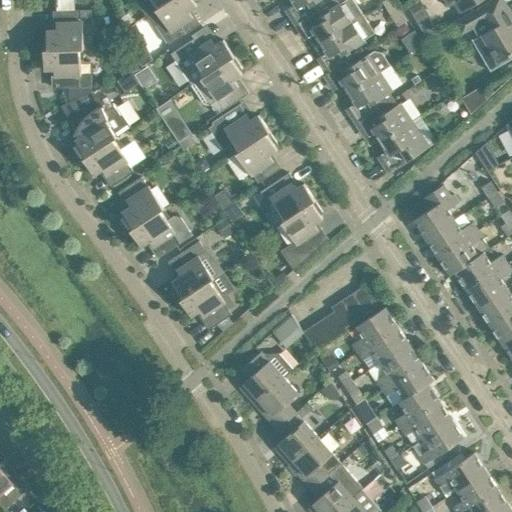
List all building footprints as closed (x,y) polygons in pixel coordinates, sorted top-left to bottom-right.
[(169,0),(145,0),(140,4),(147,14),(156,9),(169,0)] [(193,17),(189,10),(197,5),(195,1),(196,0),(169,0),(156,9),(147,14),(154,25),(156,24),(164,35),(170,44),(186,33),(181,25),(193,17)] [(332,0),(292,0),(297,7),(288,13),(295,24),(332,0)] [(320,42),(363,14),(354,0),(345,0),(340,3),(338,0),(332,0),(295,24),(303,35),(312,29),(320,42)] [(461,13),(467,9),(482,0),(447,0),(450,4),(454,1),(461,13)] [(511,19),(511,18),(511,12),(504,0),(490,0),(476,8),(454,22),(462,34),(475,26),(481,35),(482,34),(500,65),(511,57),(511,19)] [(84,48),(84,35),(92,34),(91,9),(56,10),(57,29),(47,29),(48,34),(44,34),(44,49),(84,48)] [(365,40),(364,39),(375,32),(363,14),(320,42),(329,56),(320,62),(327,72),(349,58),(350,59),(353,57),(349,51),(365,40)] [(430,18),(419,24),(426,36),(437,30),(430,18)] [(412,32),(406,22),(396,29),(403,38),(412,32)] [(195,82),(235,55),(224,39),(216,44),(212,38),(199,46),(193,38),(172,53),(192,83),(195,81),(195,82)] [(143,47),(131,53),(139,67),(150,61),(143,47)] [(84,48),(44,49),(45,69),(55,69),(55,87),(80,87),(93,86),(92,74),(89,74),(81,75),(81,61),(85,61),(84,48)] [(349,93),(381,72),(391,65),(382,52),(374,50),(353,64),(350,59),(349,58),(327,72),(324,75),(331,86),(340,80),(349,93)] [(245,95),(234,79),(242,74),(240,70),(243,68),(235,55),(195,82),(195,81),(192,83),(205,103),(210,103),(211,103),(218,113),(245,95)] [(358,106),(349,112),(356,123),(394,98),(390,93),(394,91),(381,72),(349,93),(358,106)] [(418,74),(411,78),(415,83),(421,79),(418,74)] [(157,106),(169,98),(159,83),(146,91),(157,106)] [(471,112),(488,98),(481,86),(462,97),(471,112)] [(94,90),(61,105),(76,129),(75,131),(75,133),(74,134),(76,134),(76,133),(80,137),(76,139),(79,143),(76,145),(84,158),(117,136),(132,127),(116,103),(109,108),(103,99),(101,100),(94,90)] [(394,98),(356,123),(363,134),(372,128),(381,141),(413,120),(401,102),(398,104),(394,98)] [(237,152),(270,130),(259,114),(251,119),(240,103),(213,121),(213,125),(209,127),(223,148),(231,143),(237,152)] [(388,172),(429,145),(413,120),(381,141),(390,155),(381,161),(388,172)] [(186,124),(173,133),(179,141),(190,133),(192,132),(186,124)] [(253,174),(259,182),(267,177),(261,169),(274,160),(270,154),(278,149),(275,145),(278,143),(270,130),(237,152),(252,175),(253,174)] [(190,133),(179,141),(184,149),(195,141),(190,133)] [(113,185),(130,174),(134,171),(128,161),(129,161),(121,149),(124,147),(117,136),(84,158),(95,174),(103,169),(113,185)] [(491,143),(480,148),(489,167),(500,161),(491,143)] [(185,150),(177,155),(183,165),(191,160),(185,150)] [(296,188),(292,182),(295,180),(289,172),(254,195),(259,204),(270,196),(278,208),(275,210),(282,221),(315,199),(304,183),(296,188)] [(131,229),(164,207),(149,185),(148,185),(141,176),(121,190),(131,206),(123,211),(126,215),(123,217),(131,229)] [(490,197),(498,192),(491,181),(482,186),(490,197)] [(449,209),(460,202),(454,193),(451,195),(444,184),(425,196),(432,207),(415,219),(427,238),(455,219),(449,209)] [(206,185),(195,192),(202,203),(213,196),(206,185)] [(225,209),(236,202),(229,191),(223,190),(215,195),(225,209)] [(497,208),(505,202),(498,192),(490,197),(497,208)] [(321,214),(324,212),(315,199),(282,221),(295,241),(281,250),(294,269),(329,238),(321,226),(318,228),(315,223),(323,218),(321,214)] [(234,223),(248,214),(240,202),(226,211),(234,223)] [(175,215),(171,217),(164,207),(131,229),(142,246),(150,240),(160,256),(177,245),(193,234),(181,216),(175,215)] [(235,230),(227,219),(217,226),(225,237),(235,230)] [(439,256),(478,230),(473,222),(462,229),(455,219),(427,238),(439,256)] [(490,247),(484,237),(478,230),(439,256),(451,274),(456,271),(455,270),(490,247)] [(181,299),(214,277),(199,255),(206,250),(199,239),(170,259),(181,275),(173,280),(176,284),(172,286),(181,299)] [(502,254),(501,255),(494,244),(490,247),(455,270),(456,271),(467,289),(507,262),(502,254)] [(479,307),(508,288),(501,278),(511,270),(511,269),(507,262),(467,289),(479,307)] [(283,271),(270,279),(274,287),(287,275),(283,271)] [(218,290),(221,288),(214,277),(181,299),(192,315),(200,310),(211,327),(232,314),(225,303),(226,302),(218,290)] [(352,292),(366,313),(377,306),(363,285),(352,292)] [(491,325),(511,310),(511,293),(508,288),(479,307),(491,325)] [(355,320),(366,313),(352,292),(342,299),(355,320)] [(345,327),(355,320),(342,299),(332,306),(334,310),(345,327)] [(358,351),(398,325),(386,306),(369,317),(357,326),(364,336),(353,343),(358,351)] [(324,317),(338,338),(348,331),(345,327),(334,310),(324,317)] [(511,310),(491,325),(503,343),(511,336),(511,310)] [(286,345),(303,331),(292,314),(274,330),(286,345)] [(327,345),(338,338),(324,317),(314,324),(327,345)] [(317,351),(327,345),(314,324),(303,331),(317,351)] [(381,362),(410,343),(398,325),(358,351),(363,360),(374,352),(381,362)] [(511,356),(511,336),(503,343),(511,356)] [(382,387),(422,361),(410,343),(381,362),(387,372),(376,380),(382,387)] [(284,376),(261,351),(242,368),(250,377),(240,386),(255,403),(284,376)] [(399,402),(434,379),(422,361),(382,387),(387,396),(398,388),(404,398),(399,401),(399,402)] [(345,386),(352,381),(346,371),(339,376),(345,386)] [(277,428),(296,412),(288,403),(299,393),(284,376),(255,403),(277,428)] [(400,427),(440,400),(429,383),(434,379),(399,402),(406,412),(395,419),(400,427)] [(347,384),(345,386),(351,395),(359,390),(352,381),(350,382),(347,384)] [(423,438),(452,418),(440,400),(400,427),(406,435),(417,428),(423,438)] [(296,412),(277,428),(285,437),(279,442),(283,447),(278,451),(289,463),(319,437),(304,420),(303,421),(301,418),(313,407),(308,401),(296,412)] [(369,422),(367,423),(374,433),(376,432),(383,427),(376,417),(369,422)] [(425,464),(448,448),(465,437),(452,418),(423,438),(415,443),(421,454),(419,455),(425,464)] [(341,462),(333,453),(319,437),(289,463),(312,488),(341,462)] [(386,448),(384,450),(391,460),(393,458),(399,454),(392,444),(386,448)] [(447,496),(459,489),(487,470),(475,452),(435,477),(447,496)] [(0,504),(4,508),(28,486),(4,458),(0,462),(0,504)] [(341,462),(312,488),(319,497),(313,503),(317,507),(313,511),(336,511),(353,497),(364,487),(341,462)] [(457,511),(462,511),(499,488),(487,470),(459,489),(465,499),(454,506),(457,511)] [(502,511),(510,506),(499,488),(462,511),(502,511)] [(423,511),(431,507),(424,496),(416,501),(423,511)] [(375,511),(372,509),(368,511),(366,511),(353,497),(336,511),(375,511)]
